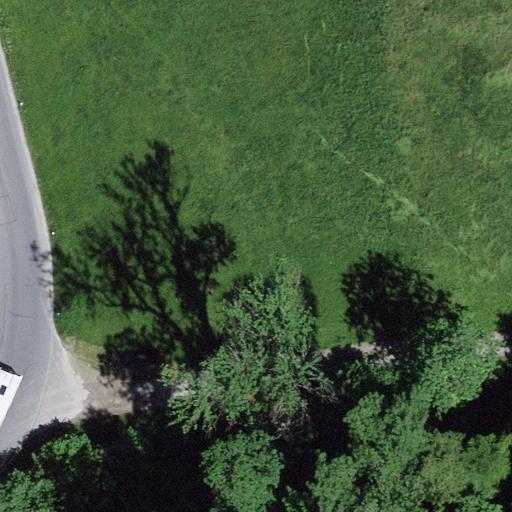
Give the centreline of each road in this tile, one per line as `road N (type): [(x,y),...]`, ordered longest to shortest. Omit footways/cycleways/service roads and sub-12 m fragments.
road 1 (track): [(16,385),(82,411),(258,385),(511,370)]
road 2 (tertiary): [(0,429),(16,385),(27,306),(24,243),(0,128)]
